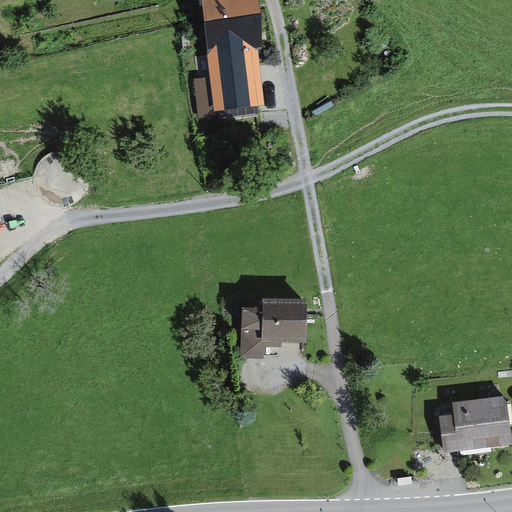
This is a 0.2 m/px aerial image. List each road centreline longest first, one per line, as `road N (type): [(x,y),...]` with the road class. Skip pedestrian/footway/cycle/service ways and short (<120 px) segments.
road 1 (track): [(0,282),(65,228),(257,195),(309,180),(439,117),(511,109)]
road 2 (track): [(273,0),(340,384),(371,511)]
